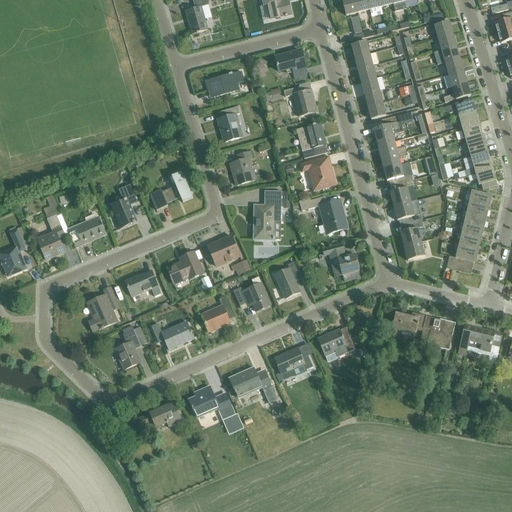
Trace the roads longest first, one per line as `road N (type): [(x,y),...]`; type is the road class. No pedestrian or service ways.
road 1 (residential): [(386,282),(108,403),(50,349),(44,288),(215,210),(176,66)]
road 2 (residential): [(386,282),(321,30)]
road 3 (residential): [(511,156),(465,0)]
road 4 (residential): [(176,66),(321,30)]
